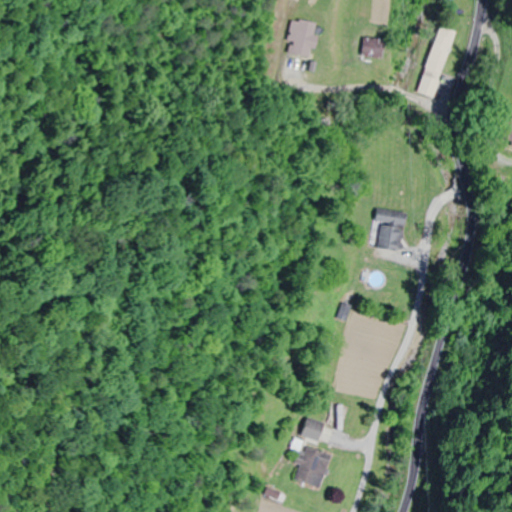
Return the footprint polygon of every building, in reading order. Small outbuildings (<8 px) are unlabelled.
[(289,56),(312,58),(315,23),(292,21),(289,56)] [(435,100),(453,31),(435,27),(418,95),(435,100)] [(362,59),(382,58),(381,39),(361,40),(362,59)] [(511,119),(495,117),(492,142),(511,143),(511,119)] [(377,250),(398,254),(405,214),(376,210),(374,223),(381,224),(377,250)] [(315,443),(324,426),(309,418),(300,434),(315,443)] [(294,480),(318,490),(331,457),(308,447),(294,480)]
